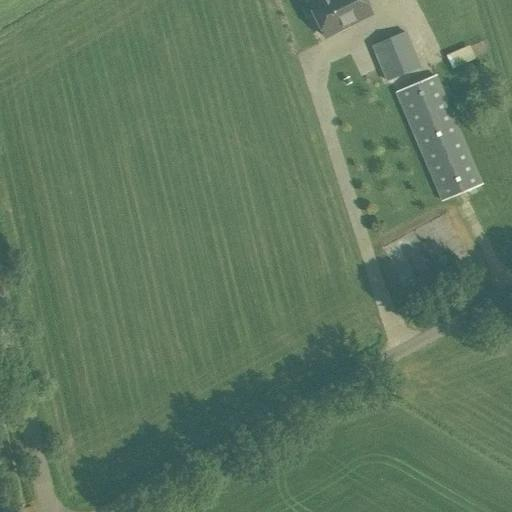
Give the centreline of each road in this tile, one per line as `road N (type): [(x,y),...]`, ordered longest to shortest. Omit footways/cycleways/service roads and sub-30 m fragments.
road 1 (unclassified): [(91,511),(511,288)]
road 2 (unclassified): [(65,511),(0,214)]
